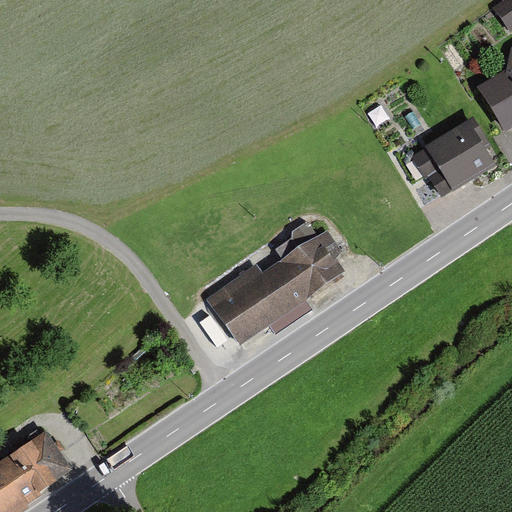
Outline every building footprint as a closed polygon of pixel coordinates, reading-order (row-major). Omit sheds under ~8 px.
[(509,26),(511,24),(511,0),(502,4),(509,26)] [(511,68),(484,85),(511,131),(511,129),(511,68)] [(479,120),(417,153),(441,197),(503,164),(479,120)] [(260,266),(211,298),(242,346),(352,274),(326,233),(265,273),(260,266)] [(0,511),(25,511),(75,479),(45,436),(0,466),(0,511)]
